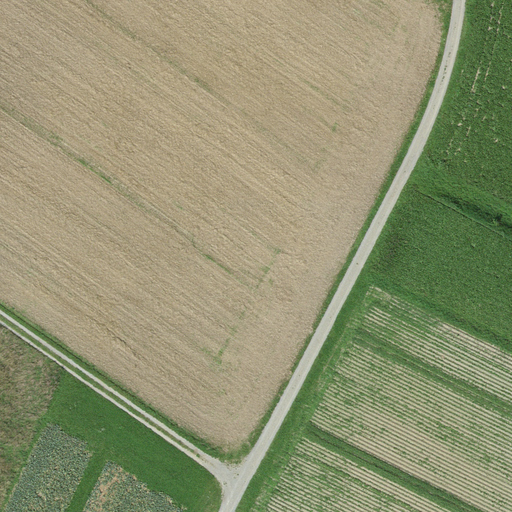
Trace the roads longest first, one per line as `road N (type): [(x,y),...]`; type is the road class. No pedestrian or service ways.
road 1 (track): [(228,511),(418,154),(460,35),(462,0)]
road 2 (track): [(242,485),(0,317)]
